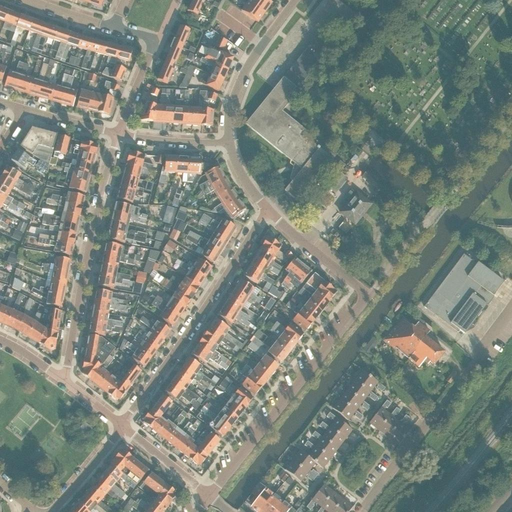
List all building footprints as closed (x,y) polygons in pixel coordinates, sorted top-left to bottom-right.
[(196,15),(203,0),(192,0),(187,11),(196,15)] [(258,23),(266,12),(249,0),(241,11),(258,23)] [(266,12),(272,3),(267,0),(248,0),(249,0),(266,12)] [(0,20),(5,23),(9,12),(0,8),(0,20)] [(11,42),(21,17),(9,12),(5,23),(12,26),(10,32),(7,41),(11,42)] [(29,32),(33,21),(26,19),(21,17),(11,42),(10,45),(14,46),(15,42),(18,35),(21,36),(23,30),(29,32)] [(36,50),(45,25),(33,21),(29,32),(39,35),(38,37),(36,36),(34,41),(32,48),(36,50)] [(53,40),(57,29),(45,25),(36,50),(35,53),(41,55),(42,52),(47,38),(53,40)] [(189,30),(180,26),(172,44),(182,48),(189,30)] [(60,62),(69,33),(67,33),(57,29),(53,40),(60,43),(55,57),(57,58),(56,60),(60,62)] [(78,48),(82,37),(69,33),(60,62),(64,63),(68,52),(69,48),(67,47),(68,45),(78,48)] [(283,78),(245,124),(294,164),(289,179),(292,181),(284,191),(297,202),(332,160),(314,145),(302,135),(304,133),(279,114),(291,100),(289,99),(297,89),(331,47),(317,36),(283,78)] [(85,70),(94,41),(82,37),(78,48),(86,51),(81,69),(85,70)] [(227,41),(220,38),(216,48),(223,51),(227,41)] [(103,56),(107,44),(99,42),(94,41),(85,70),(90,71),(93,60),(94,55),(92,55),(93,53),(103,56)] [(114,65),(119,48),(107,44),(103,56),(108,57),(106,63),(109,63),(109,64),(114,65)] [(174,66),(182,48),(172,44),(164,62),(174,66)] [(114,65),(115,66),(121,68),(123,61),(129,62),(132,51),(119,48),(114,65)] [(216,65),(227,70),(232,59),(221,54),(213,50),(211,54),(219,57),(216,65)] [(34,70),(31,78),(27,93),(36,96),(36,97),(38,97),(49,60),(44,58),(42,63),(43,63),(38,80),(33,78),(34,77),(36,77),(41,62),(37,61),(34,70)] [(227,70),(216,65),(201,58),(199,62),(214,68),(211,75),(223,80),(227,70)] [(49,100),(54,85),(48,83),(54,62),(49,60),(38,97),(40,98),(40,97),(49,100)] [(15,91),(24,64),(18,62),(15,73),(9,71),(4,86),(14,89),(13,90),(15,91)] [(167,84),(174,66),(164,62),(157,80),(167,84)] [(26,74),(29,66),(24,64),(15,91),(17,91),(17,90),(27,93),(31,78),(24,76),(24,73),(26,74)] [(126,70),(121,68),(115,66),(114,69),(113,71),(105,69),(101,75),(104,76),(120,82),(126,70)] [(65,88),(71,70),(65,68),(60,86),(54,85),(49,100),(59,103),(59,104),(60,104),(65,88)] [(65,88),(60,104),(63,105),(63,104),(73,107),(77,91),(70,89),(75,71),(71,70),(65,88)] [(87,110),(96,77),(89,75),(87,82),(89,83),(87,90),(87,93),(80,91),(76,107),(87,110)] [(181,84),(186,87),(187,87),(189,84),(191,78),(185,75),(184,76),(181,84)] [(218,92),(223,80),(211,75),(208,82),(200,79),(198,83),(206,86),(218,92)] [(98,113),(102,96),(96,95),(96,92),(99,78),(96,77),(87,110),(98,113)] [(102,96),(98,113),(108,115),(109,112),(108,112),(109,109),(111,109),(112,108),(111,108),(114,99),(116,93),(119,87),(111,84),(105,82),(104,88),(109,90),(107,97),(102,96)] [(159,91),(158,91),(153,89),(150,95),(156,97),(159,91)] [(163,123),(165,92),(162,91),(158,91),(159,91),(156,97),(161,100),(160,106),(156,106),(153,122),(163,123)] [(182,124),(184,91),(180,91),(180,93),(179,108),(173,107),(172,124),(182,124)] [(192,125),(193,109),(187,109),(189,92),(189,91),(184,91),(182,124),(192,125)] [(172,124),(173,107),(168,107),(169,92),(165,92),(163,123),(172,124)] [(203,103),(206,92),(199,92),(198,109),(193,109),(192,125),(201,126),(203,103)] [(203,103),(201,126),(211,127),(212,118),(213,118),(213,111),(212,111),(212,110),(207,110),(207,103),(208,100),(214,102),(216,95),(206,92),(203,103)] [(156,106),(156,105),(152,103),(151,104),(147,102),(146,104),(145,104),(143,108),(144,109),(142,114),(140,114),(140,121),(153,122),(156,106)] [(48,166),(48,165),(50,158),(57,135),(31,128),(20,147),(40,161),(48,166)] [(50,158),(48,165),(53,166),(56,167),(56,163),(57,158),(59,154),(64,155),(69,139),(67,138),(67,137),(64,136),(63,137),(59,136),(53,157),(53,159),(50,158)] [(70,148),(95,155),(96,152),(97,151),(98,148),(97,147),(98,146),(81,142),(80,147),(75,146),(71,146),(70,148)] [(94,159),(95,155),(70,148),(69,153),(73,154),(77,156),(76,160),(94,164),(95,160),(94,159)] [(35,163),(28,158),(29,158),(17,151),(11,161),(22,168),(26,162),(33,167),(35,163)] [(149,170),(152,171),(153,166),(143,163),(145,156),(129,152),(129,154),(127,154),(127,158),(127,159),(126,163),(149,170)] [(175,173),(176,157),(165,156),(165,162),(164,162),(161,173),(158,183),(159,183),(159,185),(161,185),(162,184),(164,185),(166,177),(167,173),(175,173)] [(188,182),(190,158),(176,157),(175,173),(184,174),(183,177),(182,177),(182,182),(187,183),(188,182)] [(188,182),(187,183),(192,183),(192,178),(191,178),(191,175),(200,175),(201,159),(190,158),(188,182)] [(94,164),(76,160),(74,166),(62,164),(62,167),(65,168),(90,173),(91,171),(92,170),(94,164)] [(47,173),(48,166),(40,161),(36,166),(47,173)] [(334,168),(339,172),(345,166),(340,162),(334,168)] [(148,176),(149,170),(126,163),(124,169),(123,170),(122,175),(138,179),(140,174),(148,176)] [(26,189),(33,192),(35,188),(34,186),(30,184),(29,186),(18,179),(20,175),(7,167),(2,175),(26,189)] [(204,191),(225,179),(219,167),(204,174),(209,182),(206,184),(205,183),(201,186),(203,190),(204,191)] [(90,173),(65,168),(63,172),(67,173),(66,178),(89,183),(90,179),(89,178),(90,173)] [(361,178),(368,184),(375,177),(367,170),(361,178)] [(347,179),(339,172),(327,188),(335,194),(347,179)] [(32,193),(33,192),(26,189),(2,175),(0,178),(0,186),(10,192),(12,188),(18,191),(30,197),(34,199),(36,195),(32,193)] [(136,188),(138,179),(122,175),(120,181),(121,182),(120,187),(143,193),(144,190),(136,188)] [(87,189),(89,183),(66,178),(65,179),(64,184),(56,182),(55,186),(85,193),(86,190),(87,189)] [(202,191),(197,197),(198,199),(204,196),(213,191),(217,198),(231,189),(225,179),(204,191),(203,190),(202,191)] [(8,196),(10,192),(0,186),(0,198),(17,207),(16,208),(23,211),(25,206),(8,196)] [(141,198),(143,193),(120,187),(118,192),(117,193),(115,199),(132,204),(134,196),(141,198)] [(224,208),(237,199),(231,189),(217,198),(224,208)] [(176,190),(174,197),(179,200),(182,192),(176,190)] [(59,201),(82,206),(82,204),(83,204),(85,197),(67,193),(66,199),(51,196),(51,199),(55,200),(55,199),(57,200),(57,202),(58,202),(59,201)] [(354,225),(371,205),(356,193),(340,213),(354,225)] [(177,206),(179,200),(174,197),(171,204),(177,206)] [(14,212),(16,208),(17,207),(0,198),(0,209),(2,205),(7,208),(14,212)] [(55,200),(51,199),(51,200),(47,199),(46,204),(64,208),(63,212),(78,215),(81,216),(82,210),(81,210),(82,206),(59,201),(58,202),(57,202),(57,200),(55,199),(55,200)] [(222,210),(226,215),(225,216),(232,219),(233,219),(233,220),(237,217),(237,216),(239,215),(238,214),(245,209),(237,199),(224,208),(222,210)] [(114,209),(113,212),(146,219),(146,215),(138,213),(139,208),(114,203),(113,208),(114,209)] [(222,210),(219,206),(215,209),(213,213),(217,214),(218,213),(222,210)] [(177,210),(167,207),(165,213),(175,216),(177,210)] [(80,217),(81,216),(78,215),(63,212),(62,219),(55,217),(44,214),(43,218),(77,226),(78,223),(79,223),(80,217)] [(156,223),(156,221),(146,219),(113,212),(112,215),(111,216),(110,220),(128,224),(129,219),(131,219),(133,222),(145,225),(146,221),(156,223)] [(206,222),(230,237),(232,234),(233,235),(237,229),(236,228),(222,219),(219,225),(203,215),(200,220),(206,222)] [(76,230),(77,226),(43,218),(41,225),(59,229),(59,232),(76,236),(77,230),(76,230)] [(126,232),(128,224),(110,220),(109,226),(110,227),(109,229),(146,238),(146,235),(131,231),(128,232),(126,232)] [(173,228),(180,232),(184,223),(177,220),(173,228)] [(228,240),(230,237),(206,222),(200,220),(198,223),(209,230),(209,231),(213,233),(211,237),(226,246),(229,241),(228,240)] [(16,231),(22,233),(23,234),(27,225),(20,222),(16,231)] [(179,233),(180,232),(173,228),(169,237),(176,241),(180,233),(179,233)] [(144,244),(146,238),(109,229),(108,234),(107,234),(106,239),(107,240),(124,244),(125,239),(144,244)] [(22,233),(16,231),(15,231),(12,238),(19,241),(22,233)] [(76,237),(76,236),(59,232),(57,238),(51,237),(39,235),(38,238),(46,240),(50,240),(73,245),(74,243),(75,243),(76,237)] [(226,246),(211,237),(208,242),(203,239),(198,236),(189,232),(187,235),(200,242),(220,254),(221,252),(222,252),(226,246)] [(200,242),(187,235),(187,236),(183,234),(181,237),(198,248),(197,248),(202,251),(200,255),(214,265),(218,259),(217,258),(220,254),(200,242)] [(282,254),(278,252),(281,247),(281,246),(280,245),(281,245),(277,242),(277,243),(272,241),(272,240),(267,236),(263,242),(264,243),(261,247),(275,255),(275,256),(286,263),(292,256),(285,250),(282,254)] [(72,249),(73,245),(50,240),(46,240),(38,238),(37,244),(49,246),(55,247),(54,253),(72,257),(73,250),(72,249)] [(171,255),(177,246),(169,241),(163,250),(171,255)] [(104,254),(134,260),(135,257),(135,256),(127,254),(129,248),(106,243),(104,254)] [(271,262),(275,256),(275,255),(261,247),(261,248),(261,249),(260,248),(257,253),(258,254),(256,257),(280,271),(281,268),(273,263),(274,263),(271,262)] [(150,250),(146,262),(154,264),(154,263),(155,263),(159,253),(150,250)] [(14,266),(18,255),(10,253),(6,263),(14,266)] [(134,261),(134,260),(104,254),(102,264),(117,267),(118,263),(133,266),(134,261)] [(476,264),(463,254),(435,292),(424,308),(449,326),(450,324),(464,335),(486,305),(487,306),(494,297),(493,297),(493,296),(497,299),(505,289),(501,286),(503,282),(477,263),(476,264)] [(43,268),(68,272),(69,267),(70,266),(70,263),(70,262),(70,260),(55,257),(54,266),(50,265),(50,266),(44,265),(43,268)] [(277,276),(280,271),(256,257),(253,261),(252,260),(249,265),(250,266),(263,274),(266,270),(277,276)] [(289,282),(303,265),(301,263),(296,258),(295,259),(295,258),(285,271),(289,275),(285,280),(281,285),(284,288),(285,289),(289,282)] [(191,268),(205,277),(211,268),(198,259),(193,265),(189,262),(187,265),(191,268)] [(143,272),(150,274),(150,273),(154,265),(154,264),(146,262),(143,272)] [(191,268),(187,265),(186,265),(181,262),(178,266),(188,273),(185,278),(199,287),(205,277),(191,268)] [(102,264),(99,275),(127,280),(129,281),(130,277),(116,274),(117,267),(102,264)] [(289,282),(285,289),(288,291),(292,285),(296,280),(301,284),(311,272),(310,271),(311,270),(305,266),(303,265),(289,282)] [(263,275),(263,274),(250,266),(247,270),(246,270),(243,274),(244,275),(244,276),(257,285),(260,279),(263,281),(263,280),(272,286),(275,282),(265,276),(263,275)] [(67,278),(68,272),(43,268),(43,273),(48,274),(48,275),(51,276),(50,282),(66,285),(67,279),(67,278)] [(143,284),(147,274),(137,272),(135,282),(143,284)] [(306,283),(329,302),(331,299),(331,300),(335,295),(335,294),(337,292),(314,274),(306,283)] [(126,286),(127,280),(99,275),(97,287),(113,290),(114,283),(126,286)] [(199,287),(185,278),(181,283),(172,277),(169,281),(193,297),(195,293),(196,293),(198,290),(198,289),(199,287),(198,287),(199,287)] [(193,297),(169,281),(168,282),(166,280),(162,286),(167,289),(168,290),(171,292),(174,294),(172,297),(186,307),(186,306),(188,306),(189,303),(189,302),(193,297)] [(235,289),(258,303),(260,300),(250,294),(254,289),(241,280),(240,281),(239,281),(237,284),(237,285),(235,289)] [(66,285),(50,282),(46,281),(45,289),(40,288),(39,291),(63,296),(64,290),(65,290),(66,285)] [(140,295),(142,284),(133,282),(132,293),(140,295)] [(326,306),(329,302),(306,283),(305,284),(306,284),(303,289),(310,294),(311,292),(314,294),(308,301),(323,312),(327,307),(326,306)] [(276,298),(280,292),(272,287),(268,294),(276,298)] [(63,296),(39,291),(32,288),(30,292),(47,300),(46,305),(61,308),(61,306),(62,305),(63,302),(62,301),(63,296)] [(257,304),(258,303),(235,289),(232,293),(231,294),(229,296),(230,297),(243,306),(245,302),(260,311),(262,307),(257,304)] [(95,301),(122,306),(122,301),(111,299),(112,293),(95,290),(94,297),(96,298),(95,301)] [(281,291),(277,298),(282,302),(286,295),(286,294),(281,291)] [(12,311),(11,311),(5,308),(10,294),(6,293),(1,306),(2,306),(0,310),(0,322),(1,323),(2,325),(5,326),(6,326),(7,326),(12,311)] [(24,316),(22,316),(16,313),(23,296),(19,294),(11,311),(12,311),(7,326),(7,327),(8,327),(9,325),(12,327),(11,328),(18,331),(18,332),(19,330),(24,316)] [(141,300),(147,303),(150,298),(145,294),(141,300)] [(157,296),(155,300),(179,316),(185,307),(186,307),(172,297),(168,304),(157,296)] [(239,311),(243,306),(230,297),(229,299),(227,299),(226,301),(226,303),(224,306),(246,321),(249,317),(239,311)] [(34,323),(33,322),(27,318),(33,301),(29,299),(22,316),(24,316),(19,330),(18,332),(19,333),(20,331),(22,333),(22,334),(29,337),(28,338),(29,338),(30,336),(34,323)] [(95,301),(93,300),(93,302),(95,302),(94,306),(92,305),(91,311),(108,314),(109,310),(114,311),(115,310),(121,311),(121,310),(124,311),(125,307),(122,306),(95,301)] [(155,300),(151,305),(162,312),(159,318),(172,327),(179,316),(155,300)] [(317,319),(323,312),(308,301),(302,309),(300,307),(301,305),(296,301),(294,304),(293,302),(292,303),(314,321),(316,318),(317,319)] [(268,310),(272,306),(266,302),(263,306),(268,310)] [(314,321),(292,303),(292,304),(289,302),(286,305),(295,313),(296,311),(299,313),(292,321),(305,331),(307,330),(311,325),(314,321)] [(246,321),(224,306),(221,311),(220,311),(218,313),(218,315),(218,316),(230,324),(234,319),(243,325),(247,328),(250,324),(246,321)] [(135,312),(140,316),(144,311),(139,307),(135,312)] [(50,328),(57,330),(60,312),(50,310),(49,317),(43,315),(43,318),(49,323),(51,323),(50,328)] [(107,320),(108,314),(91,311),(90,319),(92,319),(91,322),(122,327),(122,322),(107,320)] [(264,321),(268,315),(262,312),(259,317),(264,321)] [(40,343),(44,330),(44,329),(38,325),(41,315),(35,313),(33,322),(34,323),(30,336),(29,338),(29,339),(30,337),(33,338),(32,340),(39,343),(40,343)] [(151,329),(164,339),(170,331),(157,321),(154,326),(142,317),(142,318),(139,316),(137,320),(139,321),(151,330),(151,329)] [(418,323),(413,329),(402,319),(384,341),(394,350),(396,349),(418,368),(424,361),(428,364),(430,362),(434,365),(444,353),(425,338),(429,332),(418,323)] [(235,346),(239,349),(242,345),(235,341),(236,340),(226,334),(230,329),(216,320),(215,321),(214,320),(211,325),(212,325),(210,328),(235,346)] [(91,322),(89,322),(89,324),(91,324),(90,327),(89,327),(87,334),(104,337),(105,331),(121,334),(122,328),(122,327),(91,322)] [(273,326),(296,344),(298,341),(298,342),(302,337),(302,336),(303,335),(290,324),(286,330),(276,322),(273,326)] [(292,348),(296,344),(273,326),(270,331),(279,338),(275,343),(290,354),(294,349),(292,348)] [(57,332),(57,330),(50,328),(49,331),(44,330),(40,343),(39,343),(38,344),(39,345),(40,344),(50,352),(55,350),(57,333),(57,332)] [(235,346),(210,328),(210,329),(209,328),(207,332),(206,331),(205,332),(205,333),(203,335),(218,346),(221,342),(232,350),(235,346)] [(157,348),(164,339),(151,329),(151,330),(147,336),(140,331),(137,334),(157,348)] [(154,352),(157,348),(137,334),(134,338),(137,341),(133,346),(150,359),(154,352)] [(214,352),(218,346),(203,335),(200,340),(199,340),(199,342),(200,342),(198,345),(228,367),(231,363),(214,352)] [(109,356),(115,349),(108,344),(108,343),(101,338),(88,336),(86,352),(84,353),(84,356),(85,357),(84,359),(82,369),(84,370),(81,374),(89,380),(90,380),(109,356)] [(290,354),(275,343),(269,351),(267,349),(267,348),(255,338),(252,342),(267,354),(267,353),(280,364),(283,360),(284,361),(290,354)] [(265,356),(267,354),(252,342),(247,347),(260,357),(263,358),(258,365),(272,376),(275,372),(275,370),(278,366),(265,356)] [(150,359),(133,346),(132,347),(127,343),(124,347),(134,354),(131,359),(143,368),(150,359)] [(369,355),(374,348),(367,344),(362,350),(369,355)] [(225,371),(228,367),(198,345),(197,346),(198,346),(195,350),(195,349),(192,354),(192,355),(206,365),(209,360),(225,371)] [(113,359),(109,356),(90,380),(93,382),(92,383),(98,388),(99,387),(108,374),(104,370),(105,369),(113,359)] [(209,385),(213,387),(219,380),(214,376),(210,381),(203,376),(198,372),(202,367),(189,358),(189,359),(187,359),(185,361),(186,363),(184,365),(184,366),(209,385)] [(184,366),(184,365),(183,365),(181,367),(182,368),(178,374),(190,384),(193,380),(206,389),(207,389),(209,385),(184,366)] [(267,381),(272,376),(258,365),(252,372),(250,369),(245,366),(243,369),(263,385),(266,382),(267,381)] [(130,371),(124,367),(123,369),(128,373),(124,379),(125,380),(124,381),(130,386),(136,377),(137,378),(141,373),(140,373),(140,371),(133,366),(130,371)] [(255,396),(263,385),(243,369),(239,374),(246,379),(242,385),(255,396)] [(355,380),(370,392),(376,385),(377,386),(376,388),(382,392),(385,388),(362,371),(355,380)] [(450,384),(457,375),(452,371),(445,380),(450,384)] [(108,394),(119,380),(117,378),(120,376),(117,374),(115,376),(113,378),(108,374),(99,387),(98,388),(104,393),(105,392),(108,394)] [(186,389),(190,384),(178,374),(172,382),(172,383),(200,404),(202,401),(191,393),(186,389)] [(227,391),(231,385),(224,379),(220,386),(227,391)] [(130,386),(124,381),(123,383),(119,380),(108,394),(107,395),(116,401),(118,399),(120,400),(129,387),(130,386)] [(377,398),(370,392),(355,380),(347,390),(363,402),(369,394),(370,395),(369,397),(374,402),(377,398)] [(172,383),(172,382),(171,381),(169,384),(170,384),(165,392),(177,401),(181,396),(186,400),(187,401),(188,402),(192,406),(189,410),(193,413),(200,404),(172,383)] [(229,396),(245,408),(247,405),(248,405),(252,401),(251,400),(252,399),(239,389),(234,396),(231,393),(229,396)] [(370,407),(363,402),(347,390),(340,399),(356,411),(361,404),(363,405),(361,407),(367,411),(370,407)] [(245,408),(229,396),(224,393),(221,397),(228,403),(224,408),(238,418),(242,413),(241,413),(245,408)] [(151,411),(160,418),(172,403),(163,396),(162,397),(161,397),(157,402),(158,402),(155,406),(154,406),(151,411)] [(363,417),(356,411),(340,399),(332,409),(348,421),(354,413),(355,414),(354,416),(360,421),(363,417)] [(378,431),(390,415),(384,410),(386,408),(387,409),(390,404),(386,401),(369,424),(378,431)] [(238,418),(224,408),(223,407),(219,412),(209,404),(206,408),(230,427),(232,424),(233,424),(238,418)] [(230,427),(206,408),(205,408),(204,407),(201,411),(206,414),(205,415),(213,421),(209,427),(221,438),(222,436),(223,437),(227,432),(226,431),(230,427)] [(388,438),(400,423),(393,417),(395,415),(396,416),(400,411),(396,408),(390,415),(378,431),(388,438)] [(159,419),(160,418),(151,411),(151,412),(150,411),(143,420),(142,422),(144,424),(144,423),(152,429),(151,430),(157,434),(165,424),(159,419)] [(166,441),(176,429),(176,428),(183,419),(187,415),(183,412),(180,415),(179,415),(171,425),(167,421),(165,424),(157,434),(163,439),(163,438),(166,441)] [(329,428),(345,440),(352,431),(329,413),(326,417),(331,421),(332,420),(334,421),(329,428)] [(405,415),(400,423),(388,438),(398,446),(410,430),(403,425),(405,422),(406,423),(409,419),(405,415)] [(190,446),(193,442),(196,437),(198,434),(194,431),(196,429),(200,423),(197,420),(193,426),(192,425),(175,448),(178,450),(183,455),(190,446)] [(345,440),(329,428),(322,422),(319,427),(323,430),(324,429),(327,431),(322,437),(337,449),(345,440)] [(86,436),(92,429),(84,423),(78,430),(86,436)] [(175,448),(192,425),(188,423),(180,432),(176,429),(166,441),(175,448)] [(337,449),(322,437),(314,432),(311,436),(316,440),(317,439),(319,440),(314,447),(330,459),(337,449)] [(198,449),(207,456),(211,451),(214,447),(218,442),(219,441),(210,434),(204,442),(198,449)] [(196,451),(198,449),(204,442),(198,438),(194,443),(193,442),(190,446),(196,451)] [(330,459),(314,447),(307,441),(304,446),(309,449),(310,448),(312,450),(307,456),(306,457),(315,464),(322,469),(330,459)] [(207,456),(198,449),(196,451),(190,446),(183,455),(189,460),(189,459),(197,465),(197,466),(199,467),(200,465),(207,457),(206,457),(207,456)] [(125,468),(132,459),(132,458),(122,450),(114,460),(110,465),(125,476),(129,471),(125,468)] [(306,457),(307,456),(300,451),(292,461),(315,478),(318,474),(312,470),(311,472),(309,471),(315,464),(306,457)] [(125,476),(136,485),(140,480),(140,481),(147,472),(132,459),(125,468),(129,471),(125,476)] [(312,482),(315,478),(292,461),(285,470),(300,483),(306,475),(308,476),(306,478),(312,482)] [(136,485),(125,476),(110,465),(111,466),(108,468),(104,472),(116,482),(119,478),(124,482),(133,489),(136,485)] [(114,485),(116,482),(104,472),(99,477),(100,478),(98,481),(121,499),(124,495),(125,494),(114,485)] [(283,483),(288,477),(282,473),(278,479),(283,483)] [(141,489),(145,484),(160,496),(167,487),(166,487),(151,474),(146,479),(145,478),(138,487),(141,489)] [(291,487),(294,483),(288,478),(285,482),(291,487)] [(121,499),(98,481),(95,484),(95,483),(91,487),(103,497),(106,493),(111,497),(120,505),(123,501),(121,499)] [(266,505),(274,495),(261,484),(255,491),(256,492),(254,495),(266,505)] [(321,508),(333,492),(324,485),(306,507),(310,511),(314,506),(312,505),(314,503),(321,508)] [(157,502),(165,509),(166,509),(167,508),(168,506),(169,505),(175,496),(177,494),(175,493),(167,486),(166,487),(167,487),(160,496),(161,497),(157,502)] [(99,501),(103,497),(91,487),(86,493),(87,493),(85,495),(106,511),(112,511),(104,505),(99,501)] [(326,511),(332,511),(343,500),(333,492),(321,508),(317,511),(322,511),(324,510),(326,511)] [(252,493),(244,503),(256,511),(260,511),(266,505),(254,495),(252,493)] [(106,511),(85,495),(82,499),(81,498),(78,502),(90,511),(93,509),(96,511),(106,511)] [(275,511),(282,502),(274,495),(266,505),(275,511)] [(165,509),(157,502),(156,503),(150,498),(147,503),(150,505),(149,507),(140,500),(137,504),(147,511),(163,511),(165,509)] [(147,511),(137,504),(137,505),(131,500),(128,503),(131,505),(131,506),(137,511),(147,511)] [(343,500),(332,511),(348,511),(352,507),(343,500)] [(74,508),(72,511),(73,511),(90,511),(78,502),(73,508),(74,508)] [(275,511),(294,511),(295,511),(282,502),(275,511)]
